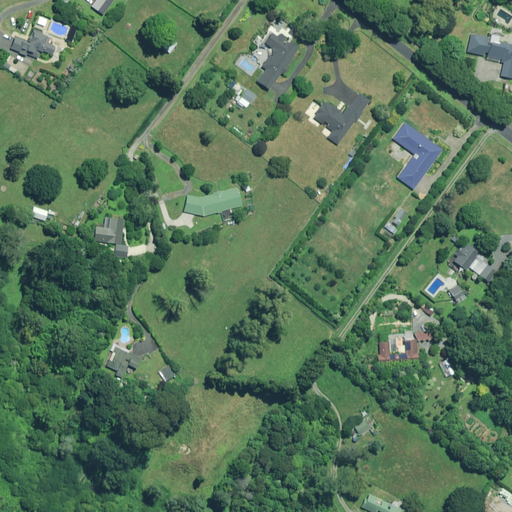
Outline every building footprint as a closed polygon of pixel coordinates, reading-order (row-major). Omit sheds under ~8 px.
[(113,0),(95,0),(90,7),(102,16),(113,0)] [(46,20),(39,18),(36,24),(44,27),(46,20)] [(72,25),(65,40),(75,45),(82,30),(72,25)] [(46,37),(33,32),(29,43),(14,37),(9,49),(37,60),(40,52),(52,56),(55,47),(44,43),(46,37)] [(277,37),(270,33),(263,44),(270,48),(270,54),(261,67),(265,69),(256,83),(268,91),(280,73),(282,74),(293,57),(292,57),(297,49),(281,38),(282,36),(279,34),(277,37)] [(499,76),(511,79),(511,78),(511,77),(511,45),(497,42),(499,36),(487,33),(487,37),(470,34),(466,52),(485,57),(485,59),(502,63),(499,76)] [(176,44),(172,41),(165,51),(169,54),(176,44)] [(254,95),(246,90),(237,102),(246,108),(254,95)] [(369,101),(358,93),(348,107),(347,106),(342,114),(324,101),(312,117),(315,119),(322,124),(323,122),(333,129),(327,138),(337,146),(355,121),(356,122),(362,113),(361,112),(369,101)] [(441,150),(403,123),(391,139),(413,155),(396,178),(413,190),(441,150)] [(240,207),(235,188),(200,198),(185,195),(182,213),(203,217),(240,207)] [(47,212),(33,207),(30,217),(43,221),(47,212)] [(406,214),(400,210),(392,223),(398,226),(406,214)] [(123,220),(104,218),(103,226),(108,226),(108,229),(95,227),(93,242),(115,244),(113,257),(125,259),(127,246),(120,245),(123,220)] [(397,230),(390,226),(387,230),(394,234),(397,230)] [(479,254),(466,245),(463,249),(460,247),(450,261),(466,272),(479,254)] [(463,296),(457,286),(449,291),(455,301),(463,296)] [(403,333),(404,354),(390,354),(389,342),(378,342),(379,356),(376,356),(377,366),(425,363),(425,355),(416,355),(416,341),(429,340),(429,332),(403,333)] [(139,359),(114,347),(104,366),(115,372),(113,375),(119,378),(125,365),(133,369),(139,359)] [(163,382),(173,377),(167,366),(158,371),(163,382)] [(368,429),(363,422),(354,428),(359,436),(368,429)] [(403,511),(404,511),(367,494),(361,509),(367,511),(403,511)]
